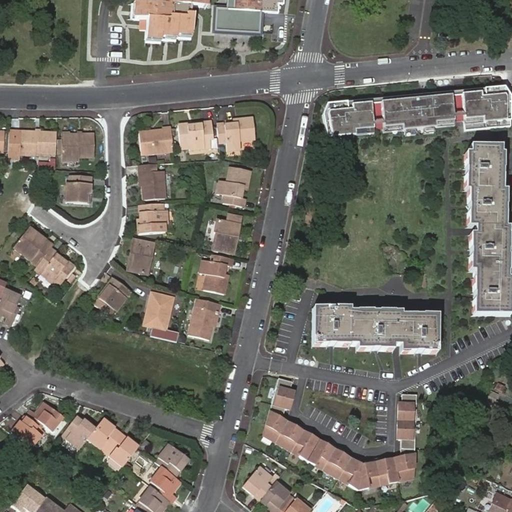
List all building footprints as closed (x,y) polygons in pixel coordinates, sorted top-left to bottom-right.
[(164,0),(164,3),(160,2),(138,2),(137,12),(136,18),(143,18),(149,19),(152,19),(151,29),(150,40),(153,41),(155,41),(158,41),(165,41),(167,38),(168,38),(180,40),(182,40),(183,35),(188,36),(196,37),(198,17),(195,14),(195,10),(195,6),(201,6),(213,7),(213,0),(217,0),(218,0),(216,32),(259,31),(259,23),(259,17),(260,13),(278,14),(279,5),(285,5),(285,0),(164,0)] [(450,30),(440,29),(439,38),(449,39),(450,30)] [(503,89),(326,106),(321,115),(325,140),(354,137),(353,133),(462,122),(463,133),(510,128),(509,99),(503,89)] [(35,128),(35,120),(21,119),(20,127),(35,128)] [(215,129),(216,146),(224,146),(225,156),(239,155),(238,145),(254,144),(252,122),(238,123),(238,127),(232,127),(215,129)] [(188,129),(188,127),(175,128),(178,152),(186,151),(186,153),(208,152),(207,143),(211,142),(209,125),(199,126),(199,128),(188,129)] [(138,156),(171,154),(168,131),(136,135),(138,156)] [(36,157),(55,158),(56,136),(20,136),(19,160),(36,160),(36,157)] [(94,136),(62,136),(62,162),(79,162),(79,159),(93,159),(94,136)] [(464,229),(472,229),(486,230),(486,237),(472,236),(467,236),(466,251),(468,251),(468,258),(467,258),(466,273),(471,274),(470,295),(472,295),(472,301),(471,301),(471,317),(508,317),(508,295),(498,295),(498,290),(505,289),(505,280),(505,274),(507,274),(508,259),(506,260),(506,253),(495,253),(494,247),(502,247),(502,238),(497,238),(497,230),(502,230),(502,208),(493,208),(493,202),(500,203),(500,194),(500,172),(490,172),(490,166),(498,166),(498,156),(498,148),(468,148),(468,155),(462,155),(462,170),(464,170),(464,177),(462,178),(462,193),(465,193),(464,207),(466,207),(466,215),(464,215),(464,229)] [(502,157),(498,156),(498,166),(490,166),(490,172),(500,172),(502,172),(502,157)] [(155,173),(155,166),(138,168),(138,175),(142,175),(142,187),(143,200),(165,199),(163,173),(155,173)] [(237,200),(239,192),(240,186),(245,187),(248,173),(228,169),(224,183),(217,182),(214,196),(221,197),(219,204),(238,208),(240,200),(237,200)] [(87,196),(90,196),(91,179),(69,178),(69,186),(66,186),(66,205),(86,206),(87,196)] [(505,194),(500,194),(500,203),(493,202),(493,208),(502,208),(504,208),(505,194)] [(163,212),(162,205),(139,207),(140,221),(140,225),(136,226),(137,235),(164,233),(163,226),(167,225),(167,212),(163,212)] [(231,239),(234,240),(239,219),(225,216),(223,225),(214,222),(211,235),(213,236),(210,250),(231,255),(232,248),(229,247),(231,239)] [(14,250),(38,268),(52,250),(54,248),(29,230),(14,250)] [(506,230),(502,230),(497,230),(497,238),(502,238),(502,247),(494,247),(495,253),(506,253),(508,253),(508,237),(506,237),(506,230)] [(148,276),(155,244),(134,240),(131,256),(134,256),(131,272),(148,276)] [(38,268),(35,272),(54,286),(55,284),(61,288),(76,269),(69,263),(67,266),(62,262),(57,258),(59,255),(52,250),(38,268)] [(229,260),(210,256),(209,262),(201,261),(198,275),(204,277),(201,291),(222,296),(225,282),(220,281),(222,274),(223,267),(227,267),(229,260)] [(117,313),(131,293),(113,279),(108,286),(110,287),(96,307),(109,317),(114,311),(117,313)] [(510,280),(505,280),(505,289),(498,290),(498,295),(508,295),(510,295),(510,280)] [(6,324),(11,327),(13,328),(21,310),(17,309),(22,298),(5,290),(0,301),(0,315),(8,319),(6,324)] [(165,331),(172,299),(150,294),(143,326),(165,331)] [(220,305),(196,299),(188,336),(208,342),(212,327),(215,313),(218,314),(220,305)] [(334,310),(334,313),(333,321),(339,320),(339,315),(348,315),(348,310),(334,310)] [(312,312),(312,349),(326,349),(326,347),(334,347),(334,349),(350,349),(350,348),(357,348),(356,354),(373,353),(373,352),(379,352),(379,353),(392,353),(392,348),(392,319),(383,318),(382,326),(377,326),(378,315),(371,315),(371,314),(355,313),(355,315),(348,315),(339,315),(339,320),(333,321),(334,313),(312,312)] [(378,313),(378,315),(377,326),(382,326),(383,318),(392,319),(392,316),(392,314),(378,313)] [(422,316),(422,318),(422,329),(428,329),(428,321),(436,322),(436,317),(422,316)] [(399,318),(398,348),(398,355),(414,355),(413,353),(422,354),(422,355),(436,355),(436,322),(428,321),(428,329),(422,329),(422,318),(399,318)] [(291,383),(277,379),(261,437),(357,491),(413,481),(416,396),(401,395),(399,457),(361,464),(281,418),(291,383)] [(187,403),(180,398),(176,403),(183,408),(187,403)] [(41,429),(42,430),(44,427),(53,434),(65,419),(45,403),(36,415),(31,410),(26,417),(41,429)] [(38,434),(41,429),(26,417),(12,435),(32,451),(43,438),(38,434)] [(89,441),(97,431),(85,422),(79,417),(67,432),(72,436),(68,441),(81,452),(89,441)] [(111,450),(123,435),(116,429),(105,420),(97,431),(89,441),(102,452),(106,446),(111,450)] [(72,436),(67,432),(64,437),(68,441),(72,436)] [(111,459),(124,469),(126,468),(140,450),(141,449),(129,440),(123,435),(111,450),(115,453),(111,459)] [(163,469),(176,479),(190,461),(171,445),(160,459),(165,463),(161,467),(163,469)] [(157,463),(161,467),(165,463),(160,459),(157,463)] [(261,503),(273,487),(268,483),(272,478),(259,468),(243,487),(250,494),(251,492),(256,496),(254,497),(261,503)] [(171,503),(173,505),(178,499),(173,495),(182,484),(176,479),(163,469),(152,483),(160,490),(158,493),(171,503)] [(276,483),(273,487),(261,503),(272,511),(271,511),(282,511),(287,507),(284,504),(291,495),(276,483)] [(27,509),(30,511),(35,511),(46,498),(28,485),(12,505),(21,511),(23,508),(24,507),(27,509)] [(163,511),(171,503),(158,493),(152,488),(141,503),(149,510),(147,511),(163,511)] [(63,511),(66,509),(48,495),(46,498),(35,511),(63,511)] [(411,511),(423,511),(429,504),(419,497),(409,510),(411,511)] [(290,509),(287,507),(282,511),(311,511),(297,501),(290,509)]
